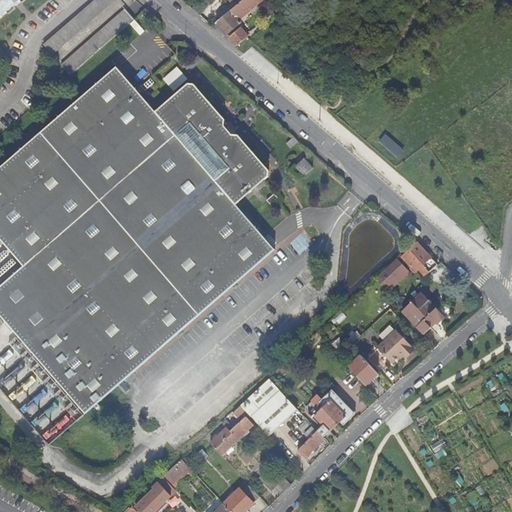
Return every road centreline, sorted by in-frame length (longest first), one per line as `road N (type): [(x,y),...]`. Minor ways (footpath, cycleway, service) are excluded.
road 1 (residential): [(154,0),(502,300)]
road 2 (unclassified): [(280,511),(502,300)]
road 3 (unknown): [(145,440),(114,485),(93,484),(41,457),(0,408)]
